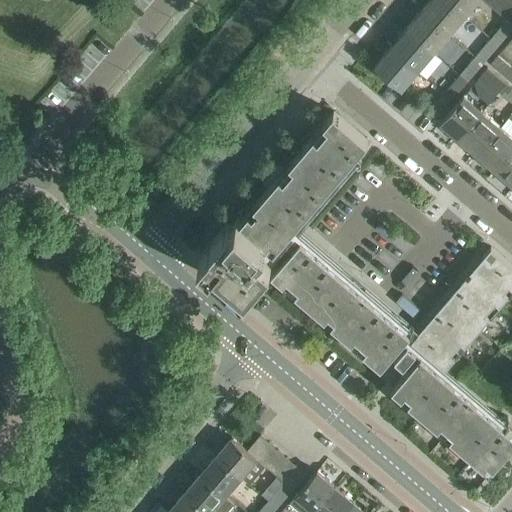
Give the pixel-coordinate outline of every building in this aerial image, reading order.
[(449,33),(465,15),(447,0),(428,0),(421,9),(449,33)] [(477,0),(447,0),(465,15),(477,0)] [(488,0),(487,2),(496,10),(504,0),(488,0)] [(511,0),(504,0),(496,10),(505,18),(511,9),(511,0)] [(433,52),(449,33),(421,9),(405,28),(433,52)] [(499,44),(511,28),(511,23),(507,19),(491,37),(499,44)] [(405,28),(390,46),(417,70),(427,78),(443,60),(433,52),(405,28)] [(491,37),(475,56),(483,62),(499,44),(491,37)] [(417,70),(390,46),(374,64),(401,89),(417,70)] [(509,78),(511,75),(511,67),(497,55),(491,62),(509,78)] [(467,81),(483,62),(475,56),(459,74),(467,81)] [(487,67),(481,74),(499,90),(506,83),(487,67)] [(459,74),(444,93),(451,99),(467,81),(459,74)] [(511,88),(506,83),(499,90),(511,101),(511,88)] [(435,118),(451,99),(444,93),(428,111),(435,118)] [(464,94),(440,122),(459,138),(483,110),(464,94)] [(501,125),(483,110),(459,138),(477,153),(501,125)] [(274,249),(277,245),(300,219),(368,140),(334,111),(240,219),(274,249)] [(511,134),(501,125),(477,153),(495,169),(511,149),(511,134)] [(511,149),(495,169),(511,183),(511,149)] [(280,248),(277,245),(274,249),(240,219),(237,217),(231,224),(228,221),(199,255),(243,293),(280,248)] [(272,270),(313,305),(381,364),(410,330),(301,236),(272,270)] [(511,290),(511,264),(491,246),(394,358),(403,366),(420,347),(445,369),(511,290)] [(493,468),(500,461),(511,446),(511,432),(421,355),(392,389),(484,468),(487,463),(493,468)] [(269,442),(260,434),(247,449),(256,457),(269,442)] [(216,455),(240,475),(256,457),(247,449),(232,436),(216,455)] [(256,457),(265,465),(278,450),(269,442),(256,457)] [(274,473),(287,457),(278,450),(265,465),(274,473)] [(216,455),(200,473),(225,493),(240,475),(216,455)] [(296,465),(287,457),(274,473),(283,480),(296,465)] [(283,480),(284,481),(293,488),(306,473),(296,465),(283,480)] [(301,511),(312,511),(314,510),(335,485),(317,469),(289,501),(301,511)] [(225,511),(234,501),(225,493),(200,473),(185,491),(210,511),(225,511)] [(277,507),(293,488),(284,481),(268,499),(277,507)] [(343,511),(353,501),(335,485),(314,510),(317,511),(343,511)] [(210,511),(185,491),(170,509),(173,511),(210,511)] [(268,499),(257,511),(272,511),(277,507),(268,499)] [(343,511),(366,511),(353,501),(343,511)]
